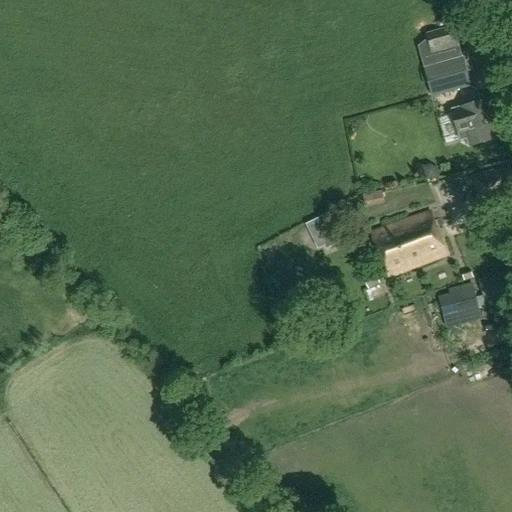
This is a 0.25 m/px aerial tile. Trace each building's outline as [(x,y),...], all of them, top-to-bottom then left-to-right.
[(435,65),(462,57),(454,30),(453,27),(426,34),(428,38),(432,53),(435,65)] [(462,57),(435,65),(425,68),(433,96),(470,85),(462,57)] [(499,138),(488,99),(451,109),(460,140),(468,137),(471,146),(499,138)] [(473,200),(504,192),(499,169),(466,177),(473,200)] [(457,189),(441,189),(440,203),(456,204),(457,189)] [(433,190),(414,195),(417,206),(436,200),(433,190)] [(387,276),(446,253),(429,212),(371,235),(387,276)] [(375,298),(386,295),(381,279),(371,282),(375,298)] [(446,327),(482,317),(474,287),(438,296),(446,327)]
